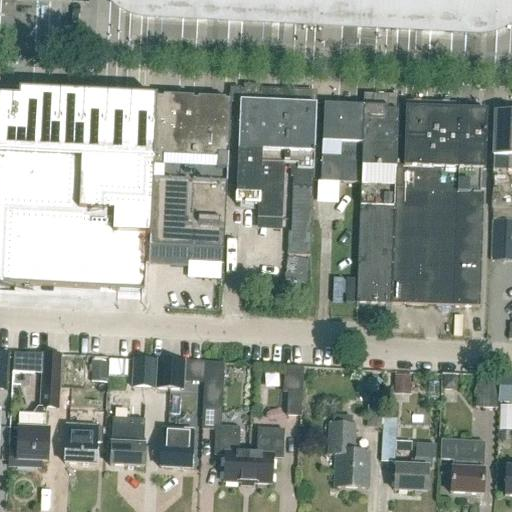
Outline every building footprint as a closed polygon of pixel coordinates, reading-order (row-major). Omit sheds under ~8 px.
[(472,44),(478,44),(483,43),(485,43),(491,42),(496,40),(498,39),(503,37),(508,35),(510,33),(511,31),(511,0),(98,0),(101,3),(104,7),(107,10),(110,13),(112,14),(116,17),(121,20),(123,21),(128,23),(133,25),(136,25),(141,26),(146,27),(148,27),(470,44),(472,44)] [(0,285),(143,293),(146,230),(149,230),(155,101),(18,94),(17,101),(0,100),(0,285)] [(184,249),(190,103),(157,102),(157,101),(156,101),(149,248),(184,249)] [(190,103),(184,249),(188,249),(188,264),(222,266),(222,251),(223,251),(230,104),(229,104),(229,105),(223,104),(223,109),(196,107),(197,103),(190,103)] [(313,173),(316,108),(240,105),(235,206),(258,207),(257,221),(283,222),(285,167),(292,167),(292,180),(294,180),(291,233),(289,233),(288,256),(287,256),(286,280),(306,281),(307,257),(309,257),(313,185),(313,173)] [(360,187),(363,110),(323,108),(316,108),(313,173),(313,185),(360,187)] [(360,187),(355,306),(388,307),(397,115),(392,114),(372,114),(369,110),(363,110),(360,187)] [(397,115),(388,307),(409,308),(411,245),(426,246),(433,113),(405,112),(405,115),(397,115)] [(452,309),(460,114),(433,113),(426,246),(411,245),(409,308),(452,309)] [(460,114),(452,309),(479,310),(483,200),(480,196),(480,173),(484,173),(486,115),(460,114)] [(511,201),(511,115),(494,115),(491,211),(511,211),(511,202),(511,201)] [(511,263),(511,223),(491,223),(490,263),(511,263)] [(8,356),(0,355),(0,391),(6,392),(8,356)] [(42,375),(40,409),(46,409),(57,410),(59,386),(60,357),(43,357),(13,356),(12,374),(42,375)] [(130,390),(154,391),(155,362),(132,361),(130,390)] [(156,391),(183,392),(184,364),(158,363),(156,391)] [(222,411),(223,365),(204,364),(202,411),(222,411)] [(92,365),(92,379),(106,380),(107,365),(92,365)] [(301,419),(303,369),(283,368),(282,395),(287,395),(286,418),(301,419)] [(372,377),(366,385),(374,392),(381,383),(372,377)] [(444,377),(443,391),(452,391),(456,388),(457,378),(444,377)] [(394,378),(394,393),(410,394),(411,379),(394,378)] [(511,378),(498,378),(497,403),(511,403),(511,378)] [(498,380),(476,379),(475,410),(496,411),(498,380)] [(47,464),(48,442),(49,432),(45,431),(46,409),(40,409),(38,409),(33,417),(19,416),(18,430),(17,448),(10,448),(8,468),(33,470),(34,463),(47,464)] [(329,427),(328,457),(335,458),(333,490),(368,491),(369,456),(353,455),(354,428),(351,428),(351,420),(333,419),(332,427),(329,427)] [(143,447),(145,422),(112,420),(111,445),(109,467),(143,469),(144,447),(143,447)] [(407,453),(408,442),(392,441),(393,423),(384,422),(381,462),(398,463),(399,453),(407,453)] [(103,430),(66,428),(64,465),(95,467),(96,445),(102,445),(103,430)] [(247,486),(249,455),(238,455),(239,430),(216,429),(214,455),(224,455),(223,485),(247,486)] [(161,448),(160,470),(190,472),(192,450),(193,432),(162,430),(161,448)] [(249,455),(247,486),(271,487),(272,457),(282,458),(283,432),(258,431),(256,456),(249,455)] [(483,473),(484,445),(441,443),(440,462),(453,463),(453,472),(451,472),(450,495),(482,497),(483,473)] [(436,448),(416,447),(415,462),(411,470),(395,469),(394,492),(427,494),(428,471),(431,471),(432,461),(435,461),(436,448)]
